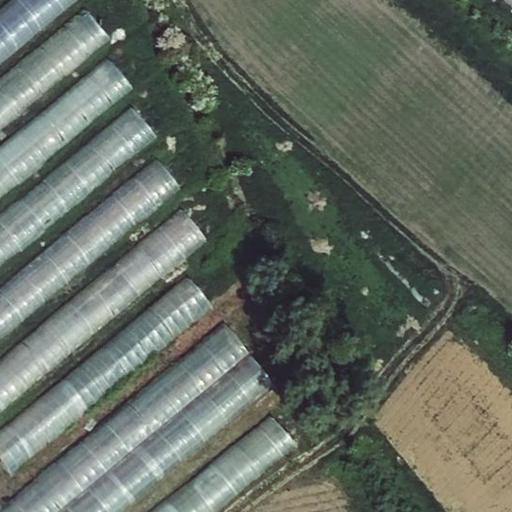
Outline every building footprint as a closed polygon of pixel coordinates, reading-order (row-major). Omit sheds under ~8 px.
[(0,65),(53,24),(34,0),(14,0),(0,11),(0,65)] [(85,12),(0,79),(0,131),(111,45),(85,12)] [(109,62),(0,145),(0,198),(135,95),(109,62)] [(132,108),(0,213),(0,264),(157,140),(132,108)] [(159,163),(0,284),(0,333),(183,195),(159,163)] [(0,358),(0,410),(206,241),(180,210),(0,358)] [(190,279),(0,425),(0,464),(6,471),(214,310),(190,279)] [(227,328),(0,501),(0,511),(112,511),(273,389),(227,328)] [(275,415),(150,511),(216,511),(300,447),(275,415)]
